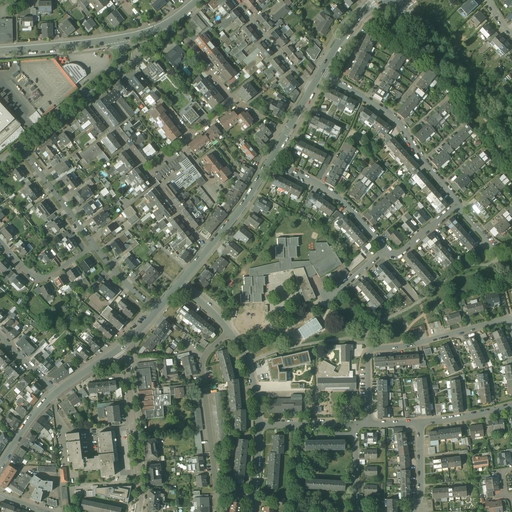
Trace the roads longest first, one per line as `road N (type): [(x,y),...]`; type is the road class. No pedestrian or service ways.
road 1 (residential): [(511,326),(508,318),(370,349),(368,424)]
road 2 (residential): [(252,498),(225,493),(215,479),(202,362),(228,331)]
road 3 (residential): [(320,73),(396,118),(455,205)]
road 4 (residential): [(136,511),(140,478),(119,348)]
road 5 (residential): [(386,250),(339,198),(270,159)]
road 6 (residential): [(21,147),(94,246)]
road 7 (tertiary): [(0,50),(120,38)]
road 8 (residential): [(0,234),(39,276),(94,246)]
